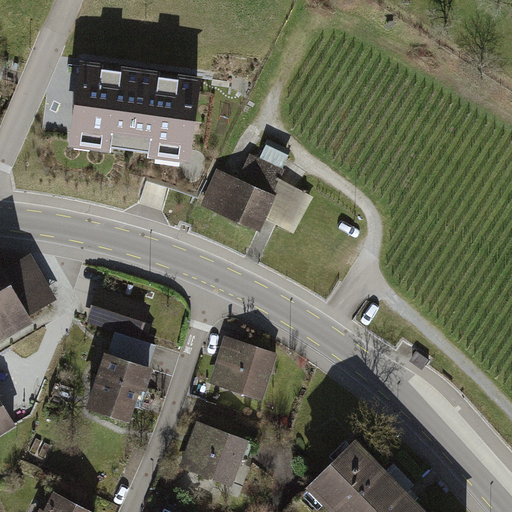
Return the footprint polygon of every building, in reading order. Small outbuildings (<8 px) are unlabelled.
[(195,81),(81,66),(72,140),(185,154),(195,81)] [(208,209),(259,231),(264,219),(297,234),(314,194),(277,179),(282,168),(249,154),(239,177),(225,171),(208,209)] [(153,306),(99,288),(88,322),(141,340),(153,306)] [(0,294),(0,350),(29,331),(4,292),(0,294)] [(277,352),(224,335),(210,380),(263,397),(277,352)] [(150,366),(99,349),(82,401),(133,418),(150,366)] [(0,399),(0,432),(14,425),(0,399)] [(245,439),(192,421),(176,464),(229,483),(245,439)] [(303,481),(332,511),(433,511),(355,431),(303,481)] [(94,511),(49,490),(38,511),(94,511)]
